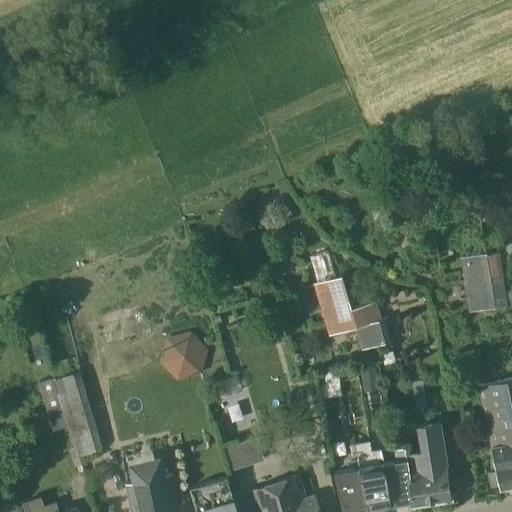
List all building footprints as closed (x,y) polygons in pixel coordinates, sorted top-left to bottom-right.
[(387,193),(369,198),(373,215),(392,210),(387,193)] [(328,251),(310,256),(317,282),(313,283),(315,292),(321,311),(329,335),(356,326),(362,350),(365,349),(377,347),(393,341),(387,318),(382,319),(376,300),(374,301),(371,291),(349,298),(342,275),(335,277),(328,251)] [(508,305),(500,251),(474,255),(482,309),(508,305)] [(190,367),(200,371),(212,343),(173,326),(156,364),(186,377),(190,367)] [(322,370),(317,371),(319,383),(321,398),(340,394),(336,368),(322,370)] [(361,370),(364,392),(378,390),(375,368),(361,370)] [(78,370),(54,377),(68,422),(78,454),(102,446),(78,370)] [(511,377),(479,385),(492,446),(497,471),(487,473),(490,488),(500,485),(501,489),(503,488),(504,490),(506,492),(510,492),(511,491),(511,377)] [(406,453),(406,460),(412,504),(453,498),(447,462),(445,462),(439,421),(418,425),(421,451),(406,453)] [(264,458),(257,435),(224,444),(231,468),(264,458)] [(403,445),(393,447),(394,455),(396,462),(405,460),(404,453),(403,445)] [(370,450),(358,452),(360,467),(368,508),(392,504),(386,463),(383,448),(370,450)] [(412,504),(406,460),(405,460),(396,462),(386,463),(392,504),(411,501),(412,504)] [(343,511),(345,511),(368,508),(360,467),(360,468),(337,471),(343,511)] [(127,483),(132,511),(179,511),(171,473),(127,483)] [(307,496),(300,474),(251,489),(256,511),(319,511),(314,494),(307,496)] [(239,511),(238,508),(228,477),(190,488),(197,511),(239,511)] [(44,506),(41,496),(23,502),(26,511),(78,511),(77,508),(64,511),(58,511),(56,503),(44,506)] [(13,498),(0,501),(0,511),(15,511),(17,511),(13,498)]
